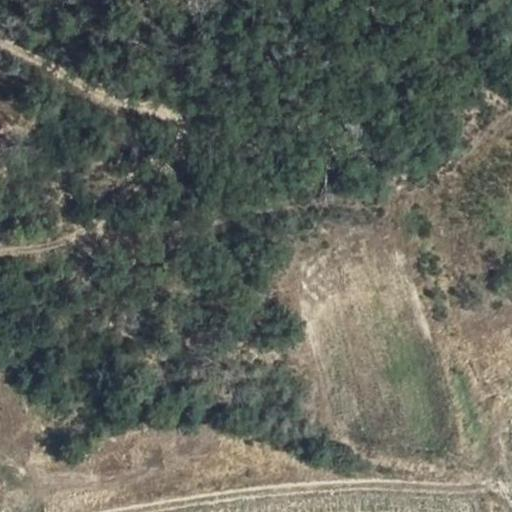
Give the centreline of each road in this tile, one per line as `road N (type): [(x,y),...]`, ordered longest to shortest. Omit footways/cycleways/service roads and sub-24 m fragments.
road 1 (track): [(0,46),(98,102),(159,113),(175,128),(170,161),(112,198),(79,240),(0,253)]
road 2 (track): [(96,511),(280,484),(508,488)]
